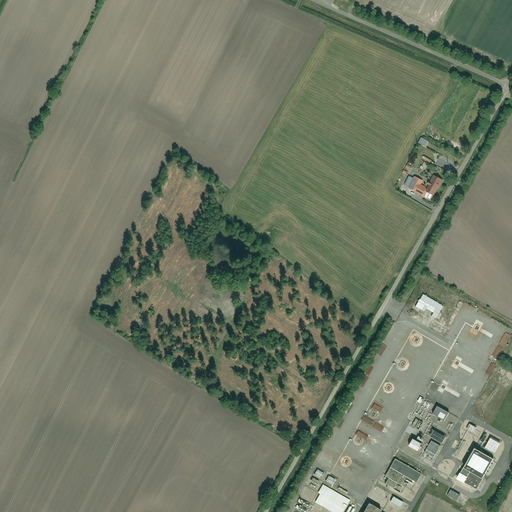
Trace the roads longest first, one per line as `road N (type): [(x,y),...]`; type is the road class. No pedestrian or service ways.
road 1 (unclassified): [(265,511),(507,89)]
road 2 (unclassified): [(308,0),(507,89)]
